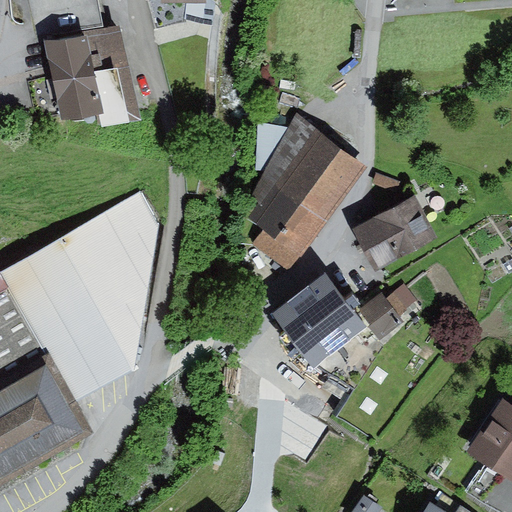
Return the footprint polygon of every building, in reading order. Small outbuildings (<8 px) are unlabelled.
[(98,0),(35,0),(44,43),(86,34),(105,31),(98,0)] [(105,31),(86,34),(104,115),(107,130),(141,122),(120,27),(105,31)] [(86,34),(44,43),(61,124),(104,115),(86,34)] [(362,168),(299,126),(250,199),(259,205),(248,221),(264,231),(253,247),(291,273),(362,168)] [(377,175),(373,184),(399,195),(403,186),(377,175)] [(140,191),(1,272),(8,285),(74,402),(132,368),(159,224),(140,191)] [(417,199),(355,230),(376,272),(439,241),(417,199)] [(356,315),(329,278),(274,318),(312,370),(317,366),(357,337),(367,352),(378,344),(403,326),(382,297),(356,315)] [(0,485),(92,434),(74,402),(8,285),(0,289),(0,485)] [(357,337),(317,366),(354,389),(337,418),(379,443),(424,376),(378,344),(367,352),(357,337)] [(511,407),(503,401),(467,453),(511,483),(511,407)] [(379,511),(382,508),(365,497),(354,511),(379,511)]
